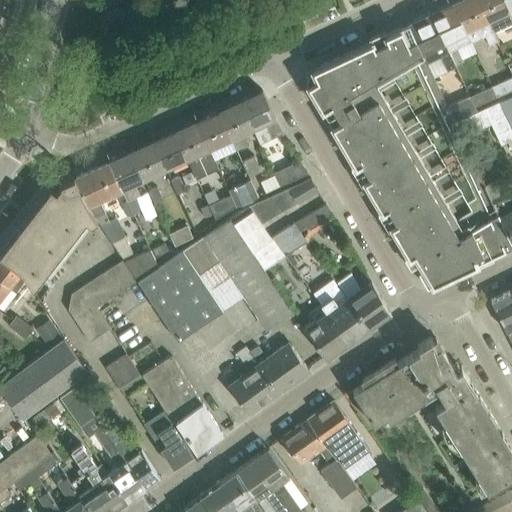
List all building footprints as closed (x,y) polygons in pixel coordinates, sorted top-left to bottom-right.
[(454,0),(450,2),(464,31),(468,42),(469,43),(485,35),(489,45),(496,41),(492,32),(491,32),(486,21),(476,0),(454,0)] [(511,20),(502,0),(476,0),(486,21),(491,32),(492,32),(495,31),(511,22),(511,20)] [(511,0),(502,0),(511,20),(511,0)] [(450,2),(429,12),(454,65),(463,61),(462,58),(456,47),(468,42),(464,31),(450,2)] [(429,12),(408,22),(409,24),(426,62),(440,55),(447,68),(454,65),(429,12)] [(487,251),(489,256),(511,245),(511,242),(493,201),(485,185),(463,137),(455,120),(447,105),(426,62),(409,24),(385,35),(387,40),(374,46),(372,41),(312,69),(317,79),(307,84),(334,128),(333,128),(355,165),(360,162),(369,176),(364,179),(382,210),(387,207),(396,222),(391,225),(409,256),(414,253),(432,283),(476,263),(473,257),(487,251)] [(511,77),(511,76),(494,84),(499,95),(511,88),(511,77)] [(262,89),(239,100),(252,128),(259,144),(284,132),(275,118),(262,89)] [(473,107),(488,100),(484,89),(468,96),(473,107)] [(511,94),(499,100),(511,127),(511,94)] [(474,111),(473,107),(468,96),(447,105),(455,120),(474,111)] [(217,110),(231,138),(236,150),(250,143),(244,132),(252,128),(239,100),(217,110)] [(475,111),(455,120),(463,137),(492,124),(501,144),(511,138),(511,127),(499,100),(475,111)] [(217,110),(196,119),(209,148),(231,138),(217,110)] [(196,119),(173,130),(187,159),(194,174),(216,163),(209,148),(196,119)] [(165,169),(187,159),(173,130),(152,140),(165,169)] [(152,140),(130,150),(143,179),(165,169),(152,140)] [(130,150),(107,160),(121,190),(122,189),(134,213),(142,209),(136,196),(140,193),(135,183),(143,179),(130,150)] [(241,161),(246,171),(259,165),(254,155),(241,161)] [(280,185),(308,172),(300,159),(274,171),(280,185)] [(100,200),(121,190),(107,160),(73,176),(74,176),(87,205),(97,219),(100,224),(108,218),(100,200)] [(50,187),(0,251),(0,254),(22,272),(26,278),(32,288),(86,219),(92,223),(97,219),(87,205),(74,176),(60,182),(61,184),(56,191),(50,187)] [(178,176),(170,179),(177,193),(185,189),(178,176)] [(297,201),(317,189),(310,177),(288,187),(297,201)] [(250,179),(228,189),(230,194),(235,205),(257,195),(250,179)] [(485,185),(493,201),(511,242),(511,192),(505,196),(497,179),(485,185)] [(157,186),(149,189),(155,203),(163,199),(157,186)] [(261,222),(284,208),(274,193),(249,204),(252,208),(261,222)] [(235,205),(230,194),(208,204),(214,217),(235,205)] [(326,202),(294,221),(300,230),(308,226),(309,228),(333,215),(326,202)] [(270,235),(261,222),(252,208),(234,220),(266,267),(285,254),(270,235)] [(109,220),(100,224),(112,242),(125,234),(117,216),(109,220)] [(231,216),(182,248),(198,272),(220,258),(244,295),(266,328),(293,311),(265,268),(266,267),(234,220),(231,216)] [(270,235),(285,254),(306,239),(294,221),(270,235)] [(168,233),(174,245),(193,236),(188,224),(168,233)] [(165,242),(149,249),(156,265),(171,255),(165,242)] [(124,260),(137,279),(156,265),(148,248),(124,260)] [(177,251),(171,255),(156,265),(137,279),(136,280),(177,339),(223,309),(198,272),(182,248),(177,251)] [(0,254),(0,278),(9,286),(15,291),(26,278),(22,272),(0,254)] [(123,258),(113,265),(126,285),(136,279),(136,280),(137,279),(124,260),(123,258)] [(126,285),(113,265),(102,272),(116,292),(126,285)] [(362,284),(347,295),(369,327),(390,311),(366,270),(357,275),(362,284)] [(102,272),(93,278),(106,299),(116,292),(102,272)] [(332,274),(310,290),(320,303),(348,342),(369,327),(347,295),(332,274)] [(0,298),(9,286),(0,278),(0,298)] [(106,299),(93,278),(82,285),(96,305),(106,299)] [(72,292),(70,299),(80,303),(86,312),(96,305),(82,285),(72,292)] [(511,298),(508,291),(491,299),(511,341),(511,298)] [(80,303),(70,299),(68,307),(90,340),(99,333),(86,312),(80,303)] [(326,357),(348,342),(320,303),(308,311),(314,319),(304,326),(326,357)] [(96,305),(86,312),(99,333),(110,326),(96,305)] [(8,325),(16,331),(24,321),(16,315),(8,325)] [(49,318),(38,325),(50,343),(61,335),(49,318)] [(32,327),(24,321),(16,331),(25,337),(32,327)] [(13,372),(2,381),(0,382),(0,400),(7,395),(23,417),(71,382),(87,370),(62,336),(13,372)] [(487,489),(511,472),(511,457),(510,454),(511,452),(511,446),(461,365),(456,369),(436,337),(433,339),(431,336),(417,344),(419,348),(397,362),(395,358),(362,379),(364,382),(352,389),(373,423),(387,414),(390,419),(441,387),(447,397),(434,405),(487,489)] [(288,341),(259,362),(279,391),(309,369),(308,367),(288,341)] [(236,352),(243,362),(253,355),(246,345),(236,352)] [(127,351),(116,359),(129,380),(141,372),(130,356),(127,351)] [(141,373),(145,379),(164,408),(163,409),(172,423),(176,420),(196,450),(222,432),(170,354),(162,360),(141,373)] [(105,366),(119,386),(129,380),(116,359),(105,366)] [(249,412),(279,391),(259,362),(228,384),(249,412)] [(0,379),(2,381),(13,372),(4,365),(0,370),(0,379)] [(74,386),(80,394),(96,382),(87,370),(71,382),(74,386)] [(145,379),(141,373),(141,372),(129,380),(119,386),(124,393),(145,379)] [(74,386),(59,397),(66,407),(79,426),(95,415),(94,414),(85,401),(80,394),(74,386)] [(42,410),(49,420),(66,407),(59,397),(42,410)] [(334,399),(307,418),(342,466),(367,449),(368,447),(334,399)] [(160,447),(171,465),(172,466),(192,453),(172,423),(163,409),(143,422),(157,443),(163,439),(165,443),(160,447)] [(49,420),(42,410),(30,418),(37,428),(49,420)] [(307,418),(280,437),(299,463),(320,448),(329,461),(320,468),(340,496),(355,485),(342,466),(307,418)] [(113,423),(104,429),(145,487),(160,476),(158,474),(141,448),(136,451),(134,453),(113,423)] [(102,426),(94,432),(118,466),(112,470),(109,472),(128,499),(130,497),(145,487),(104,429),(102,426)] [(40,459),(49,453),(50,452),(36,434),(27,441),(40,459)] [(40,459),(27,441),(17,448),(31,466),(40,459)] [(81,442),(70,449),(82,467),(113,509),(127,499),(128,499),(109,472),(108,473),(102,463),(98,466),(81,442)] [(289,476),(268,446),(252,457),(289,511),(295,511),(300,508),(299,507),(281,482),(288,476),(289,476)] [(31,466),(17,448),(7,455),(21,474),(31,466)] [(40,459),(31,466),(37,475),(57,462),(55,459),(50,452),(49,453),(40,459)] [(21,474),(7,455),(0,460),(0,465),(11,481),(12,480),(21,474)] [(289,511),(252,457),(235,469),(255,496),(256,498),(264,492),(278,511),(289,511)] [(0,465),(0,485),(2,488),(5,486),(11,481),(0,465)] [(21,474),(12,480),(13,481),(18,487),(19,489),(30,481),(37,475),(32,468),(31,466),(21,474)] [(90,511),(109,511),(113,509),(82,467),(77,470),(81,475),(70,482),(90,511)] [(235,469),(220,480),(241,511),(255,511),(248,501),(255,496),(235,469)] [(62,510),(63,511),(90,511),(70,482),(66,476),(62,479),(56,483),(71,504),(62,510)] [(241,511),(220,480),(199,494),(211,511),(241,511)] [(63,511),(62,510),(44,485),(37,490),(35,492),(38,496),(48,511),(63,511)] [(416,497),(426,490),(422,485),(413,492),(416,497)] [(2,488),(0,489),(0,501),(11,494),(5,486),(2,488)] [(426,490),(416,497),(417,498),(420,502),(430,495),(426,490)] [(511,497),(511,496),(508,490),(503,493),(507,501),(511,497)] [(497,496),(501,504),(507,501),(503,493),(497,496)] [(211,511),(199,494),(179,509),(181,511),(211,511)] [(420,502),(424,507),(434,500),(430,495),(420,502)] [(497,496),(491,499),(496,507),(501,504),(497,496)] [(417,498),(397,511),(426,511),(424,507),(420,502),(417,498)] [(496,507),(491,499),(486,502),(490,510),(496,507)] [(426,511),(428,511),(437,506),(434,500),(424,507),(426,511)] [(480,506),(483,511),(487,511),(490,510),(486,502),(480,506)]
